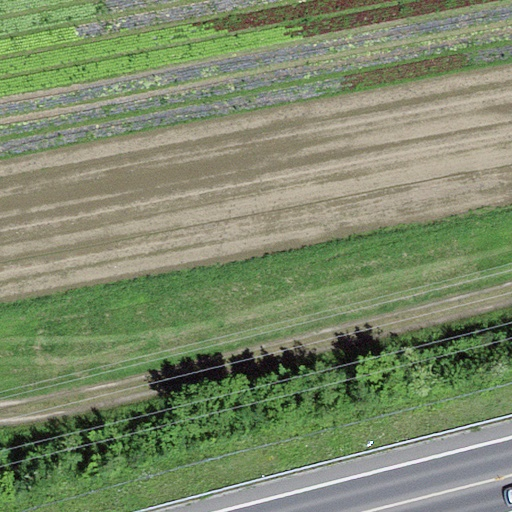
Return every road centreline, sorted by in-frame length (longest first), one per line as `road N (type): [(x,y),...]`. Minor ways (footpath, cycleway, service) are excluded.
road 1 (track): [(0,411),(216,370),(511,294)]
road 2 (trunk): [(511,479),(381,511)]
